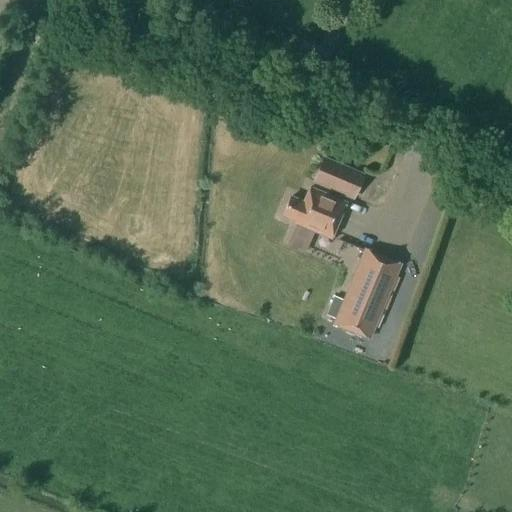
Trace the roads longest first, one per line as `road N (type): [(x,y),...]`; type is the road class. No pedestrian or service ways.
road 1 (unclassified): [(302,98),(56,0)]
road 2 (unclassified): [(511,188),(302,98)]
